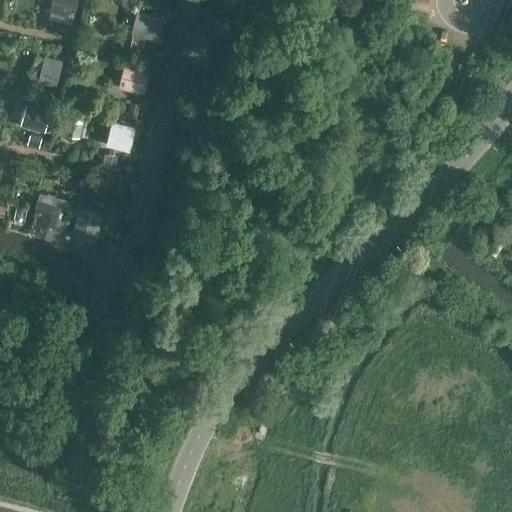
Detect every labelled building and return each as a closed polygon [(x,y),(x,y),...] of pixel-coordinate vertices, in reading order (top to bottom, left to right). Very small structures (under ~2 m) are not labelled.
[(53,0),(51,8),(76,15),(79,0),(53,0)] [(152,10),(127,3),(121,24),(146,31),(152,10)] [(51,67),(26,60),(20,81),(46,88),(51,67)] [(146,93),(152,69),(126,62),(120,86),(146,93)] [(23,126),(49,129),(51,107),(25,104),(23,126)] [(125,123),(99,117),(94,142),(120,148),(125,123)] [(61,233),(68,196),(40,191),(34,229),(61,233)] [(74,237),(100,240),(104,212),(78,209),(74,237)]
